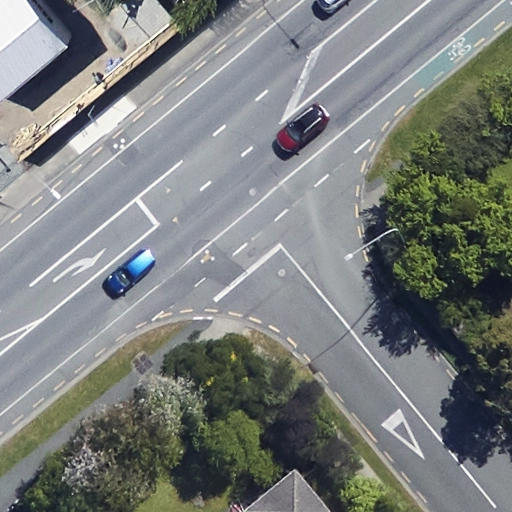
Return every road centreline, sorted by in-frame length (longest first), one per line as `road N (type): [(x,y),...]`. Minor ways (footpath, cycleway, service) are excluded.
road 1 (residential): [(496,511),(205,162)]
road 2 (secondary): [(205,162),(0,332)]
road 3 (secondary): [(403,0),(205,162)]
